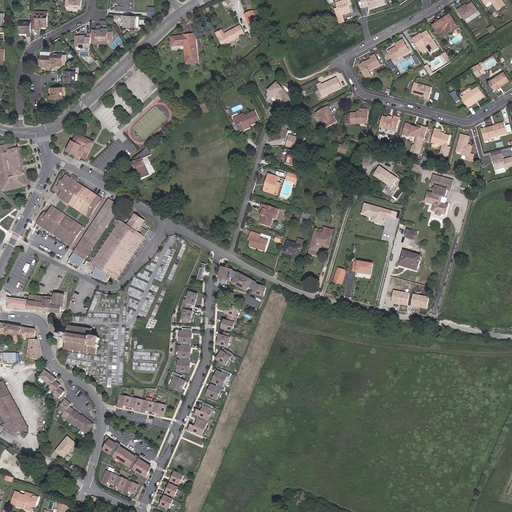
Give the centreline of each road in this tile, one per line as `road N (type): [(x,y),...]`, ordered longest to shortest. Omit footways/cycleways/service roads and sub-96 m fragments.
road 1 (residential): [(345,60),(357,86),(378,100),(469,124),(511,97)]
road 2 (residential): [(15,239),(110,287),(137,267),(166,221)]
road 3 (residential): [(393,312),(322,297),(218,250)]
road 4 (secondary): [(183,11),(68,119),(42,131)]
road 5 (residential): [(93,0),(87,18),(30,49),(20,77),(22,133)]
road 6 (residential): [(0,314),(41,322),(56,368),(91,388),(102,410)]
road 7 (residential): [(176,427),(207,358),(210,287)]
road 8 (residential): [(166,221),(51,164)]
